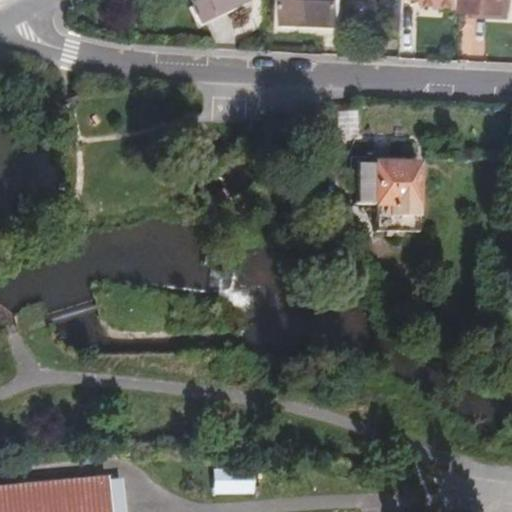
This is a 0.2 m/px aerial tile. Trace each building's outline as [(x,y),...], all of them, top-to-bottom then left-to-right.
[(196,0),(202,11),(224,0),(196,0)] [(281,0),(281,26),(340,28),(341,0),(281,0)] [(460,0),(459,13),(505,15),(505,0),(460,0)] [(402,41),(402,19),(403,15),(387,14),(387,40),(402,41)] [(402,41),(402,43),(415,43),(416,20),(402,19),(402,41)] [(418,211),(418,155),(371,155),(370,158),(370,198),(370,202),(373,202),(373,226),(416,226),(416,212),(418,211)] [(370,198),(370,158),(355,158),(355,198),(370,198)] [(69,425),(49,427),(51,446),(71,444),(69,425)] [(255,468),(213,469),(213,493),(255,492),(255,468)] [(0,487),(0,511),(96,511),(105,511),(105,506),(103,485),(102,478),(0,487)] [(109,485),(103,485),(105,506),(111,506),(109,485)]
